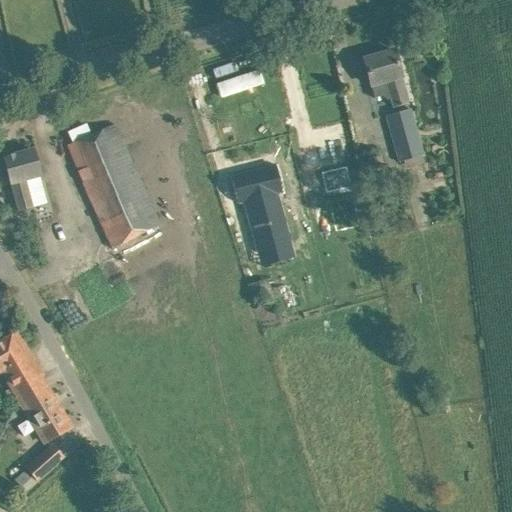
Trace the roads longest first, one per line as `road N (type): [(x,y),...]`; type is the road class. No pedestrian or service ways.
road 1 (unclassified): [(0,95),(339,0)]
road 2 (unclassified): [(140,511),(0,249)]
